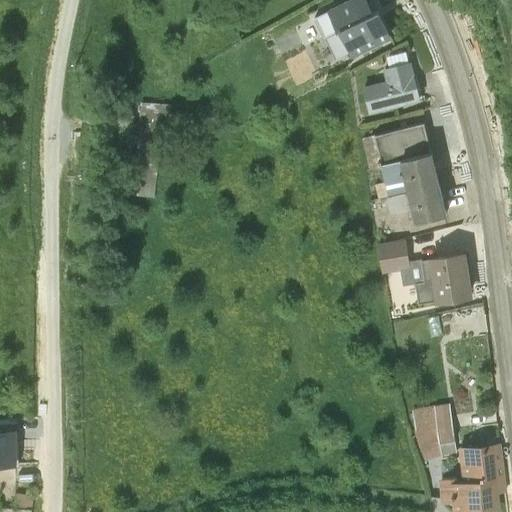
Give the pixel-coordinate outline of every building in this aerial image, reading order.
[(339,31),(349,52),(351,55),(389,37),(377,11),(372,13),(365,0),(349,0),(314,16),(324,37),(325,37),(339,31)] [(339,31),(325,37),(335,59),(349,52),(339,31)] [(388,68),(408,64),(405,52),(386,57),(388,68)] [(408,64),(388,68),(383,70),(385,80),(363,85),(369,112),(418,100),(409,63),(408,64)] [(141,101),(134,192),(154,194),(163,114),(170,115),(172,103),(141,101)] [(386,196),(438,183),(423,123),(361,138),(369,170),(381,168),(384,181),(374,184),(377,198),(386,196)] [(438,183),(386,196),(390,213),(410,208),(414,222),(445,215),(438,183)] [(405,239),(377,243),(381,273),(400,270),(402,286),(414,284),(418,304),(468,296),(462,254),(409,262),(405,239)] [(457,509),(496,506),(498,506),(496,492),(505,491),(499,446),(456,449),(449,404),(411,409),(416,429),(413,430),(424,460),(441,455),(458,453),(461,476),(439,477),(441,502),(452,501),(453,510),(457,509)] [(0,465),(17,465),(17,463),(13,463),(13,453),(14,453),(14,440),(14,435),(0,435),(0,465)] [(14,509),(31,509),(32,495),(16,494),(14,509)]
